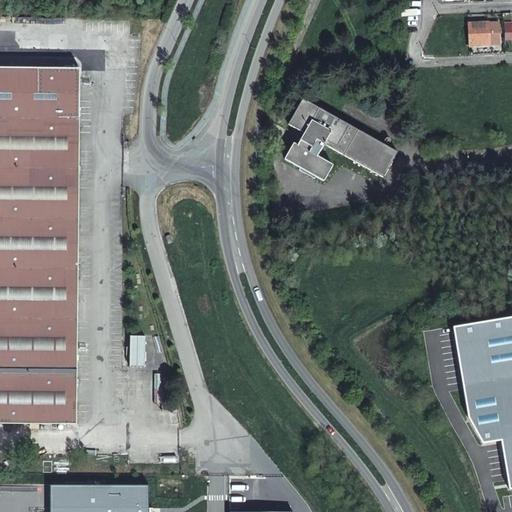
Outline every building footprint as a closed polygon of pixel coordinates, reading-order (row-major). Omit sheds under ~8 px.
[(487,34),(495,33),(495,23),(469,24),(470,34),(487,34)] [(496,40),(495,33),(487,34),(470,34),(470,46),(489,45),(489,40),(496,40)] [(77,68),(0,66),(0,423),(73,423),(77,68)] [(397,151),(302,100),(288,125),(304,134),(297,146),(293,144),(284,161),(323,182),(332,165),(317,157),(323,145),(383,177),(397,151)] [(511,317),(451,327),(467,420),(480,443),(499,439),(507,489),(511,487),(511,317)] [(143,337),(128,336),(128,367),(143,367),(143,337)] [(144,511),(144,486),(50,487),(50,511),(144,511)]
